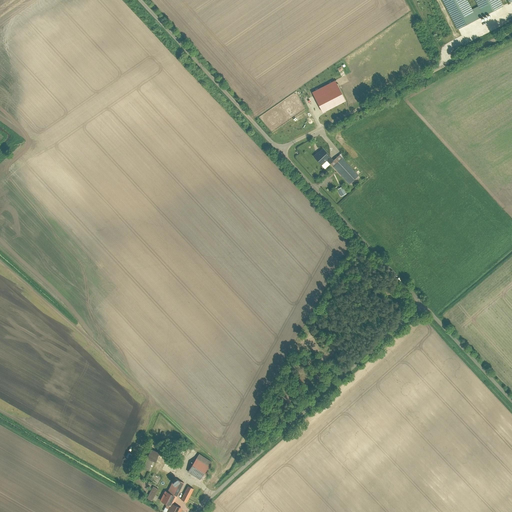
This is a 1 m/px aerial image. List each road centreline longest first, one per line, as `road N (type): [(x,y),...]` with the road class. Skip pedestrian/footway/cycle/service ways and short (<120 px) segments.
road 1 (unclassified): [(196,511),(421,304)]
road 2 (unclassified): [(278,149),(511,30)]
road 3 (unclassified): [(278,149),(421,304)]
road 4 (unclassified): [(140,0),(278,149)]
road 5 (unclassified): [(421,304),(511,400)]
